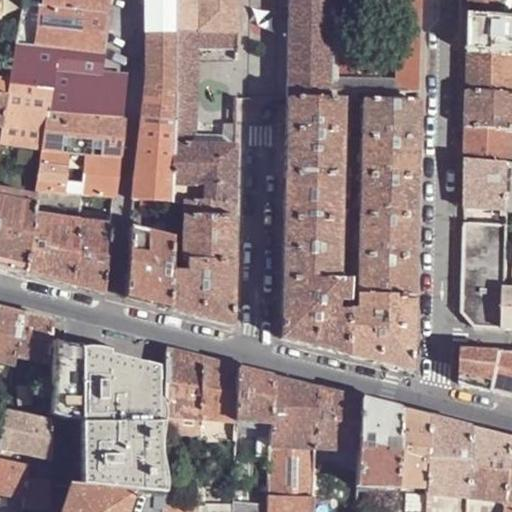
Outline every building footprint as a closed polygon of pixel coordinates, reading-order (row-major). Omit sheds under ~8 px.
[(81,195),(114,198),(123,115),(122,115),(127,75),(100,74),(109,0),(22,0),(22,4),(9,78),(8,83),(49,89),(41,150),(36,191),(69,194),(81,195)] [(172,0),(144,0),(146,73),(131,199),(141,200),(160,202),(170,203),(170,200),(171,143),(172,0)] [(176,0),(177,29),(175,98),(177,100),(175,143),(236,145),(236,134),(196,133),(197,38),(197,30),(199,30),(199,0),(176,0)] [(238,0),(199,0),(199,30),(197,30),(197,38),(238,40),(238,0)] [(289,0),(287,100),(326,101),(329,19),(329,0),(289,0)] [(363,101),(417,102),(419,0),(399,0),(397,82),(337,81),(340,19),(329,19),(326,101),(342,101),(363,101)] [(329,0),(329,19),(340,19),(352,20),(352,0),(329,0)] [(470,17),(498,19),(498,12),(504,12),(504,0),(470,0),(470,13),(470,17)] [(511,19),(498,19),(470,17),(469,39),(469,52),(511,55),(511,19)] [(468,92),(511,94),(511,55),(469,52),(468,73),(468,92)] [(0,76),(0,93),(6,94),(8,83),(9,78),(0,76)] [(0,143),(25,147),(41,150),(49,89),(8,83),(6,94),(1,126),(0,129),(0,143)] [(467,112),(467,128),(511,130),(511,94),(468,92),(467,112)] [(287,100),(285,176),(340,176),(342,101),(326,101),(287,100)] [(363,101),(362,140),(417,141),(417,120),(417,102),(363,101)] [(466,147),(466,162),(508,166),(511,166),(511,150),(511,130),(467,128),(466,147)] [(362,140),(361,177),(416,178),(416,158),(417,141),(362,140)] [(234,201),(236,145),(175,143),(171,143),(170,200),(182,200),(191,200),(191,184),(204,184),(204,200),(234,201)] [(41,150),(25,147),(19,193),(35,197),(36,191),(41,150)] [(466,162),(465,209),(501,211),(507,211),(508,166),(466,162)] [(285,176),(284,220),(339,221),(340,176),(285,176)] [(360,217),(414,218),(415,197),(416,178),(361,177),(360,217)] [(0,266),(2,267),(25,273),(33,214),(35,197),(19,193),(0,190),(0,266)] [(141,200),(140,207),(159,209),(160,202),(141,200)] [(185,262),(233,263),(234,201),(204,200),(191,200),(182,200),(180,261),(185,262)] [(78,220),(33,214),(25,273),(46,278),(71,284),(78,220)] [(360,217),(359,256),(413,258),(414,237),(414,218),(360,217)] [(111,224),(78,220),(71,284),(90,289),(104,293),(111,224)] [(284,220),(283,280),(337,282),(339,221),(284,220)] [(474,327),(503,329),(504,288),(504,280),(505,271),(506,226),(465,223),(462,314),(474,327)] [(162,308),(169,310),(169,271),(170,261),(170,240),(127,229),(125,297),(146,304),(162,308)] [(359,256),(358,296),(412,298),(413,276),(413,258),(359,256)] [(232,325),(233,263),(185,262),(185,271),(169,271),(169,310),(205,319),(232,325)] [(346,354),(347,311),(336,311),(336,300),(337,282),(283,280),(281,338),(320,348),(346,354)] [(337,282),(336,300),(347,301),(348,282),(337,282)] [(511,288),(504,288),(503,329),(511,329),(511,288)] [(410,371),(412,298),(358,296),(357,311),(347,311),(346,354),(389,366),(410,371)] [(0,307),(0,362),(13,366),(15,357),(23,313),(9,310),(0,307)] [(15,357),(51,365),(52,342),(53,321),(34,316),(23,313),(15,357)] [(169,371),(52,342),(51,365),(50,411),(77,413),(77,427),(80,489),(131,494),(165,497),(167,454),(168,417),(169,371)] [(478,388),(494,392),(501,352),(462,349),(461,383),(478,388)] [(169,371),(168,417),(202,419),(204,359),(182,354),(169,351),(169,371)] [(509,396),(511,396),(511,352),(501,352),(494,392),(509,396)] [(204,359),(202,419),(208,420),(238,422),(239,368),(219,363),(204,359)] [(239,368),(238,422),(271,424),(273,377),(252,371),(239,368)] [(292,382),(273,377),(271,424),(271,438),(270,448),(316,449),(319,389),(292,382)] [(319,389),(316,449),(360,449),(362,400),(343,395),(319,389)] [(378,404),(362,400),(360,449),(359,488),(398,489),(401,409),(378,404)] [(401,409),(398,489),(428,489),(430,417),(414,413),(401,409)] [(0,439),(0,449),(50,463),(51,422),(5,411),(0,439)] [(51,415),(57,422),(77,427),(77,413),(50,411),(51,415)] [(446,421),(430,417),(428,489),(428,495),(460,496),(469,496),(471,427),(446,421)] [(469,496),(505,502),(511,438),(487,431),(471,427),(469,496)] [(271,438),(259,438),(258,454),(262,455),(262,463),(270,463),(270,448),(271,438)] [(316,449),(270,448),(270,463),(269,496),(314,498),(315,475),(316,470),(316,449)] [(178,454),(167,454),(165,497),(164,511),(199,511),(199,506),(199,498),(177,497),(178,454)] [(0,460),(0,493),(24,500),(23,509),(49,511),(49,486),(28,484),(29,468),(0,460)] [(124,511),(131,494),(80,489),(69,489),(61,511),(124,511)] [(131,494),(124,511),(164,511),(165,497),(131,494)] [(427,511),(461,511),(462,506),(460,505),(460,496),(428,495),(427,511)] [(268,503),(267,511),(313,511),(314,498),(269,496),(268,503)] [(267,511),(268,503),(235,501),(234,507),(234,511),(267,511)]
